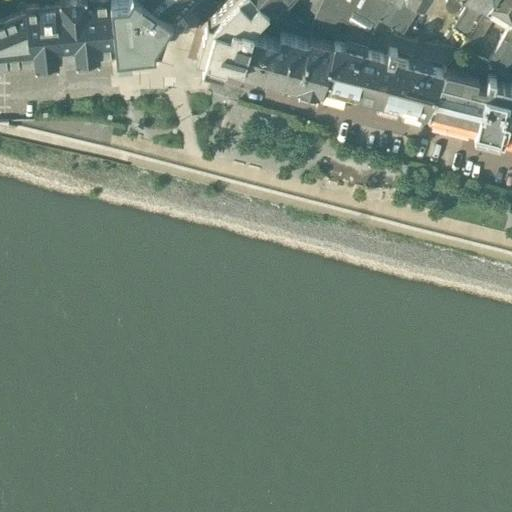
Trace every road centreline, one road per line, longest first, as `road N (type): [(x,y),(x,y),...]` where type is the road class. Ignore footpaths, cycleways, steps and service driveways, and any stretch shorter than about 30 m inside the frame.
road 1 (residential): [(511,162),(168,70)]
road 2 (residential): [(0,87),(168,70)]
